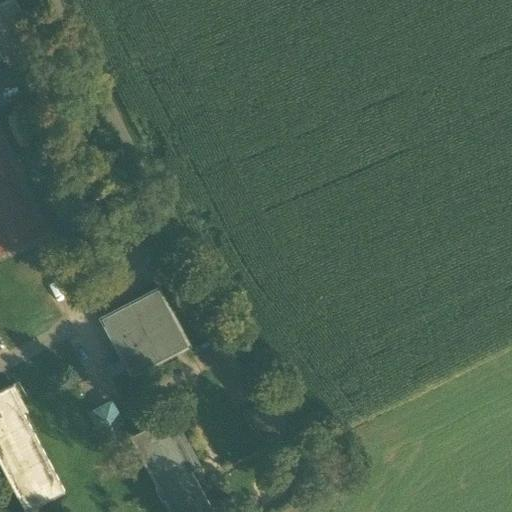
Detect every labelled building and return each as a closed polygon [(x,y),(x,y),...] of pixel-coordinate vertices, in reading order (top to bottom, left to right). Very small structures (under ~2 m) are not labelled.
[(0,59),(3,58),(0,50),(0,44),(6,42),(9,48),(28,39),(10,0),(9,0),(0,4),(0,59)] [(10,0),(28,39),(33,37),(15,0),(10,0)] [(102,319),(132,376),(188,346),(158,289),(102,319)] [(14,385),(10,387),(24,414),(28,412),(14,385)] [(0,391),(0,462),(26,511),(65,491),(24,414),(10,387),(9,387),(0,391)] [(169,416),(196,467),(201,465),(174,414),(169,416)] [(164,499),(171,511),(214,511),(192,470),(197,467),(196,467),(169,416),(144,429),(131,436),(158,487),(155,488),(162,501),(164,499)] [(130,435),(131,436),(144,429),(144,428),(130,435)]
